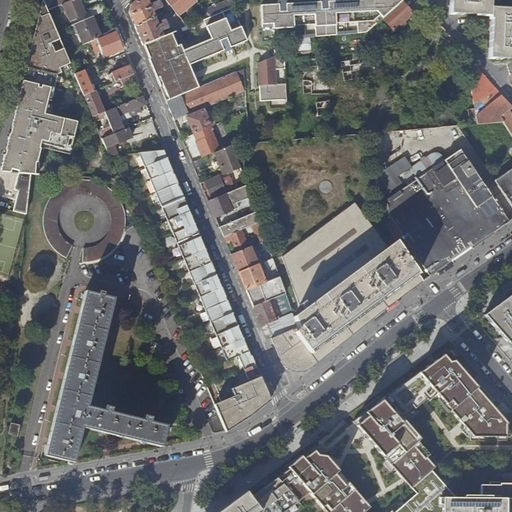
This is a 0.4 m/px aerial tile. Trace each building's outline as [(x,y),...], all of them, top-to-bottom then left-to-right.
[(60,69),(71,64),(48,10),(43,0),(18,99),(32,101),(32,102),(45,105),(46,105),(50,87),(53,88),(55,76),(57,76),(62,73),(60,69)] [(43,0),(48,10),(54,8),(57,7),(60,5),(63,4),(72,0),(54,0),(53,1),(52,0),(43,0)] [(80,0),(72,0),(63,4),(70,20),(86,14),(80,0)] [(150,6),(147,0),(137,0),(131,5),(129,13),(135,28),(156,19),(153,12),(163,7),(162,7),(163,6),(169,13),(174,11),(164,0),(158,0),(159,2),(150,6)] [(196,0),(164,0),(174,11),(179,18),(199,3),(196,0)] [(403,0),(338,0),(329,1),(329,8),(322,9),(322,5),(326,5),(325,1),(286,4),(287,11),(280,12),(280,8),(284,8),(283,4),(261,5),(263,27),(274,27),(274,56),(257,63),(261,102),(287,99),(286,83),(276,83),(275,69),(286,68),(284,40),(295,39),(294,27),(315,25),(316,37),(337,35),(336,24),(357,22),(357,33),(366,33),(382,19),(402,2),(403,0)] [(511,3),(507,4),(507,7),(509,7),(509,9),(490,8),(490,0),(450,0),(450,14),(463,15),(463,13),(477,14),(477,16),(489,16),(489,19),(491,19),(489,59),(503,59),(503,57),(511,57),(511,3)] [(222,12),(234,8),(229,1),(205,11),(211,17),(222,12)] [(413,15),(402,2),(382,19),(394,32),(413,15)] [(107,11),(104,4),(87,11),(90,18),(93,17),(107,11)] [(54,8),(48,10),(51,17),(57,15),(54,8)] [(187,28),(179,18),(174,11),(169,13),(182,30),(187,28)] [(149,60),(161,87),(192,74),(189,66),(223,52),(219,42),(226,39),(227,42),(224,44),(227,50),(247,41),(238,21),(228,25),(222,12),(211,17),(204,20),(209,33),(176,47),(171,34),(164,37),(144,45),(150,59),(149,60)] [(93,17),(90,18),(76,24),(84,45),(89,43),(95,41),(95,40),(102,37),(93,17)] [(156,19),(135,28),(143,46),(144,45),(164,37),(161,32),(168,29),(165,21),(161,23),(162,25),(159,27),(156,19)] [(441,28),(434,20),(429,25),(436,33),(441,28)] [(123,50),(115,32),(102,37),(95,40),(95,41),(89,43),(92,48),(97,46),(96,43),(100,42),(102,49),(106,57),(123,50)] [(324,38),(294,41),(295,51),(325,48),(324,38)] [(379,59),(375,62),(379,69),(384,66),(379,59)] [(344,81),(352,80),(351,71),(358,70),(357,65),(350,66),(349,61),(341,62),(344,81)] [(86,62),(72,68),(75,75),(89,68),(86,62)] [(306,68),(310,68),(309,63),(298,64),(299,76),(303,75),(303,72),(306,72),(306,68)] [(476,102),(494,88),(473,65),(468,68),(473,101),(474,103),(476,102)] [(96,85),(98,90),(121,80),(134,75),(130,66),(111,73),(113,78),(96,85)] [(325,66),(324,66),(319,67),(310,68),(306,68),(306,72),(307,77),(326,75),(325,66)] [(75,75),(80,88),(84,96),(96,91),(90,77),(93,76),(89,68),(75,75)] [(374,76),(373,68),(360,70),(358,70),(351,71),(352,80),(374,76)] [(245,91),(237,72),(198,89),(182,96),(189,114),(237,94),(245,91)] [(137,82),(134,75),(121,80),(124,88),(137,82)] [(288,95),(314,93),(313,88),(313,80),(304,81),(304,79),(294,80),(294,87),(288,88),(288,95)] [(195,80),(163,93),(167,102),(182,96),(198,89),(195,80)] [(475,112),(476,116),(502,96),(494,88),(476,102),(474,103),(475,112)] [(96,91),(84,96),(93,117),(105,112),(96,91)] [(247,102),(246,91),(245,91),(237,94),(241,104),(247,102)] [(104,129),(107,137),(124,130),(121,122),(119,117),(140,108),(147,105),(143,96),(105,112),(107,117),(111,126),(104,129)] [(189,114),(182,96),(167,102),(174,120),(189,114)] [(511,116),(509,111),(511,108),(511,107),(502,96),(476,116),(477,125),(502,122),(511,137),(511,116)] [(18,99),(17,106),(44,113),(46,105),(45,105),(32,102),(32,101),(18,99)] [(325,102),(327,115),(340,113),(338,100),(325,102)] [(473,112),(475,112),(474,103),(473,101),(466,102),(468,113),(473,112)] [(313,117),(327,115),(325,102),(311,104),(313,117)] [(470,124),(468,113),(466,102),(457,103),(460,125),(470,124)] [(0,172),(31,175),(37,175),(33,174),(36,162),(37,162),(40,147),(39,147),(40,143),(64,148),(67,135),(73,137),(77,121),(44,113),(17,106),(0,172)] [(383,106),(366,107),(368,126),(377,125),(377,121),(381,121),(381,117),(384,116),(383,106)] [(236,118),(247,112),(245,107),(233,112),(236,118)] [(119,117),(121,122),(131,117),(131,116),(141,111),(140,108),(119,117)] [(194,135),(211,128),(205,114),(204,110),(187,117),(189,122),(190,125),(194,135)] [(426,112),(420,113),(411,114),(411,121),(434,119),(433,111),(426,112)] [(93,117),(94,119),(95,122),(107,117),(105,112),(93,117)] [(205,114),(211,128),(216,126),(210,112),(205,114)] [(152,120),(131,126),(134,137),(155,131),(152,120)] [(330,137),(361,134),(360,124),(349,125),(349,123),(349,122),(329,124),(330,137)] [(103,139),(110,155),(118,155),(114,146),(132,138),(128,128),(124,130),(107,137),(103,139)] [(215,153),(221,150),(211,128),(194,135),(197,142),(203,158),(208,156),(215,153)] [(240,167),(232,145),(221,150),(215,153),(224,174),(240,167)] [(393,221),(431,277),(450,263),(509,222),(461,150),(405,187),(402,190),(387,168),(377,175),(379,219),(389,216),(393,221)] [(164,151),(138,153),(230,363),(239,360),(250,385),(232,392),(235,400),(215,408),(226,432),(229,430),(250,417),(270,401),(252,356),(251,356),(164,151)] [(203,158),(192,163),(195,169),(210,163),(208,156),(203,158)] [(391,166),(398,177),(412,168),(405,156),(391,166)] [(402,190),(405,187),(398,177),(391,166),(387,168),(402,190)] [(511,169),(495,181),(511,206),(511,169)] [(31,175),(0,172),(0,196),(16,200),(13,212),(27,215),(31,175)] [(205,182),(212,200),(227,194),(236,190),(231,176),(221,181),(219,176),(205,182)] [(68,258),(74,246),(69,243),(65,240),(61,235),(58,229),(57,224),(57,217),(59,210),(62,205),(65,201),(71,196),(77,194),(83,193),(90,193),(97,195),(102,198),(107,203),(111,210),(113,216),(113,224),(111,232),(108,237),(104,242),(99,245),(93,248),(89,248),(85,248),(82,262),(91,261),(98,260),(105,257),(110,253),(116,247),(121,241),(124,235),(126,228),(126,219),(125,211),(123,204),(120,200),(115,193),(111,189),(104,184),(96,181),(88,180),(82,180),(75,181),(70,182),(65,185),(58,190),(54,194),(50,199),(47,205),(45,211),(45,214),(44,220),(44,226),(46,233),(49,240),(52,245),(56,250),(62,255),(68,258)] [(208,201),(216,218),(232,211),(226,198),(228,197),(227,194),(212,200),(208,201)] [(302,372),(308,371),(385,310),(424,282),(396,242),(387,248),(353,203),(282,256),(298,303),(303,300),(308,307),(302,312),(294,317),(297,327),(273,338),(272,338),(281,361),(284,366),(288,369),(292,372),(297,372),(302,372)] [(254,225),(260,223),(254,207),(242,212),(245,220),(238,223),(241,230),(254,225)] [(385,227),(393,221),(389,216),(379,219),(385,227)] [(263,242),(266,240),(260,223),(254,225),(260,243),(263,242)] [(232,241),(237,253),(248,248),(241,230),(224,237),(226,243),(232,241)] [(231,255),(239,273),(258,265),(250,247),(248,248),(237,253),(231,255)] [(177,249),(171,252),(175,260),(181,256),(177,249)] [(239,273),(246,291),(265,283),(261,273),(263,271),(262,269),(260,270),(258,265),(239,273)] [(246,291),(253,307),(268,301),(285,294),(279,277),(265,283),(246,291)] [(103,296),(104,293),(99,292),(98,295),(86,292),(45,457),(74,464),(83,429),(162,447),(167,426),(150,422),(151,418),(143,416),(142,420),(111,413),(112,409),(105,407),(104,411),(88,407),(115,299),(103,296)] [(511,294),(484,316),(511,348),(511,294)] [(253,307),(262,327),(266,325),(268,324),(273,338),(297,327),(294,317),(292,314),(276,321),(268,301),(253,307)] [(446,354),(389,396),(408,417),(443,390),(479,439),(511,439),(511,427),(446,354)] [(414,488),(432,473),(397,425),(408,417),(389,396),(353,423),(414,488)] [(12,424),(9,435),(18,438),(21,426),(12,424)] [(370,511),(318,449),(277,479),(285,488),(299,503),(306,511),(370,511)] [(419,497),(430,511),(511,511),(511,486),(500,486),(500,488),(481,487),(481,500),(456,500),(450,493),(446,496),(444,493),(447,490),(432,473),(414,488),(421,495),(419,497)] [(447,478),(441,483),(447,490),(453,484),(447,478)] [(285,488),(277,479),(271,484),(266,487),(251,499),(249,496),(247,492),(220,511),(287,511),(299,503),(285,488)] [(430,511),(419,497),(417,495),(398,511),(430,511)]
